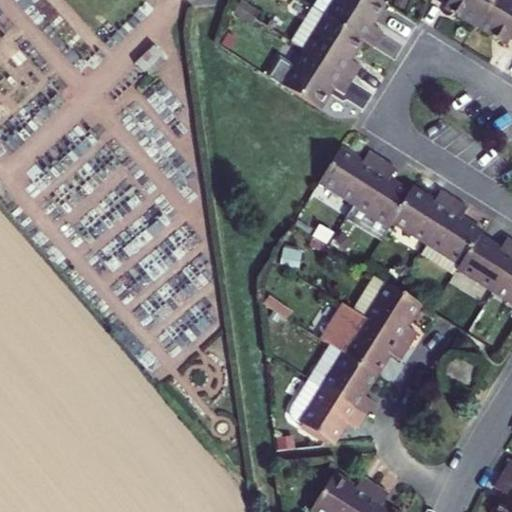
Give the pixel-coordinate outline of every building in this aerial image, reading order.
[(371,19),(383,0),(318,0),(316,4),(329,11),(363,33),(374,39),(383,25),(371,19)] [(442,0),(474,19),(485,0),(442,0)] [(511,0),(485,0),(474,19),(506,39),(508,34),(511,36),(511,0)] [(350,52),(363,33),(329,11),(316,4),(295,37),(308,44),(353,72),(361,58),(350,52)] [(160,48),(152,40),(133,58),(142,66),(143,65),(149,70),(164,56),(158,50),(160,48)] [(344,86),(353,72),(308,44),(297,61),(284,52),(272,71),(319,100),(333,79),(344,86)] [(352,194),(381,149),(368,140),(361,150),(340,137),(318,171),(352,194)] [(394,157),(381,149),(352,194),(366,202),(358,215),(379,229),(389,212),(409,181),(388,168),(394,157)] [(409,181),(389,212),(424,233),(452,189),(439,181),(433,191),(412,178),(409,181)] [(424,233),(458,255),(477,224),(480,220),(460,207),(466,198),(452,189),(424,233)] [(366,202),(352,194),(344,207),(358,215),(366,202)] [(489,281),(511,245),(511,233),(505,229),(499,238),(477,224),(458,255),(454,260),(489,281)] [(458,255),(424,233),(415,246),(449,268),(454,260),(458,255)] [(511,295),(511,245),(489,281),(511,295)] [(385,273),(372,264),(349,300),(362,308),(385,273)] [(403,316),(418,293),(394,278),(385,273),(362,308),(406,336),(414,324),(403,316)] [(396,350),(406,336),(362,308),(349,300),(341,295),(319,331),(326,335),(373,364),(386,344),(396,350)] [(304,369),(362,404),(370,391),(359,384),(373,364),(326,335),(304,369)] [(290,409),(328,433),(342,411),(353,418),(362,404),(304,369),(286,397),(286,403),(290,409)] [(511,470),(511,450),(505,446),(496,460),(511,470)] [(511,511),(511,470),(496,460),(488,473),(497,480),(483,501),(500,511),(511,511)] [(325,511),(346,511),(369,477),(355,467),(348,478),(326,463),(303,497),(325,511)] [(383,486),(369,477),(346,511),(397,511),(398,511),(376,496),(383,486)]
